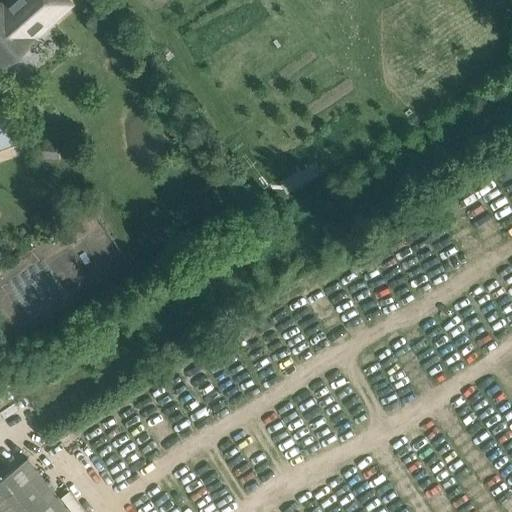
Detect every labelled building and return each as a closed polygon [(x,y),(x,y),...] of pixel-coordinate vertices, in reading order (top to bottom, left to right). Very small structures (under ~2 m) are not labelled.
[(71,3),(68,0),(13,0),(4,9),(0,5),(0,58),(3,63),(71,3)] [(62,132),(61,149),(78,150),(79,133),(62,132)] [(43,140),(43,159),(57,159),(58,140),(43,140)] [(93,338),(86,328),(80,333),(79,331),(17,373),(25,388),(42,377),(43,379),(72,362),(71,360),(91,348),(87,342),(93,338)] [(0,511),(70,511),(28,458),(0,479),(0,511)]
